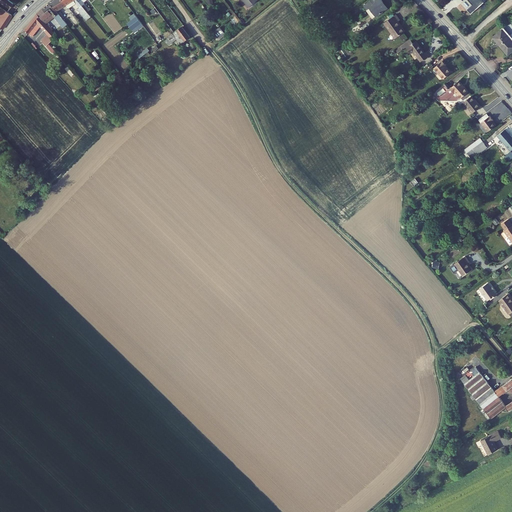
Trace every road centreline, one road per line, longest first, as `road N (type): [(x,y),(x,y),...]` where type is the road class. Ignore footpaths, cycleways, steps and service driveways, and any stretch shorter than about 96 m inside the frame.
road 1 (track): [(206,43),(284,178),(403,293),(431,340),(441,396),(436,437),(411,476),(372,511)]
road 2 (tertiary): [(422,0),(511,100)]
